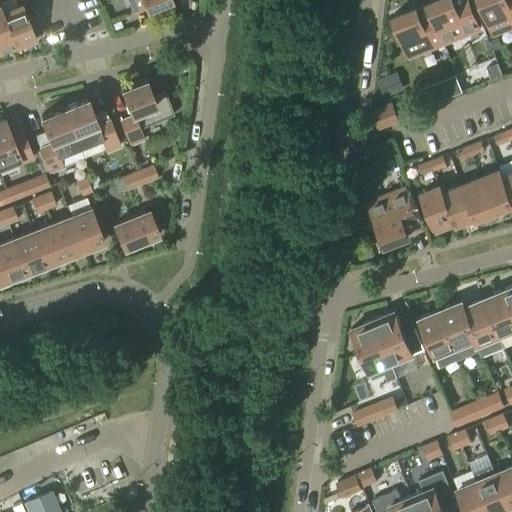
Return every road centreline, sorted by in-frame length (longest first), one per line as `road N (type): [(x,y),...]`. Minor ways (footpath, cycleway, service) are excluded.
road 1 (residential): [(0,316),(80,294),(117,294),(148,311),(167,357),(159,423)]
road 2 (residential): [(189,249),(217,23)]
road 3 (residential): [(0,78),(217,23)]
road 4 (residential): [(326,305),(511,254)]
road 5 (residential): [(305,478),(326,305)]
road 6 (residential): [(511,87),(349,142)]
road 7 (residential): [(159,423),(102,437),(0,484)]
road 8 (residential): [(326,305),(349,142)]
road 9 (residential): [(442,421),(305,478)]
road 10 (residential): [(349,142),(362,0)]
